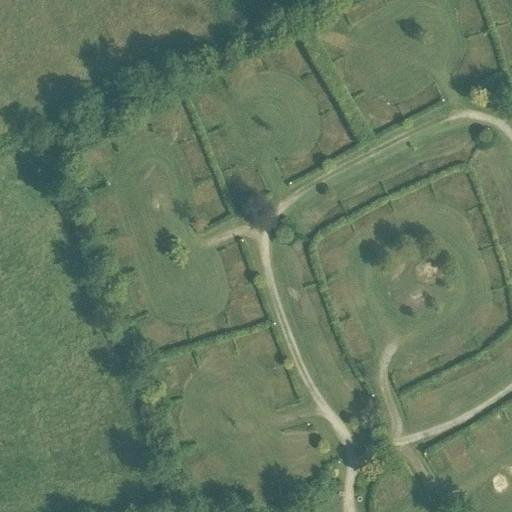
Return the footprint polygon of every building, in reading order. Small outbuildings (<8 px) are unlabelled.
[(290,58),(313,52),(308,29),(285,35),(290,58)] [(490,181),(500,178),(493,158),(483,162),(490,181)] [(452,197),(467,193),(462,173),(447,176),(452,197)] [(333,266),(343,262),(334,239),(325,243),(333,266)] [(148,276),(127,285),(133,298),(154,289),(148,276)] [(154,344),(174,339),(168,319),(149,324),(154,344)] [(344,322),(324,327),(329,349),(349,344),(344,322)] [(433,331),(412,340),(426,372),(447,363),(433,331)] [(290,418),(295,444),(322,438),(317,412),(290,418)] [(450,438),(454,447),(470,440),(466,430),(450,438)] [(412,460),(401,465),(409,483),(420,478),(412,460)]
